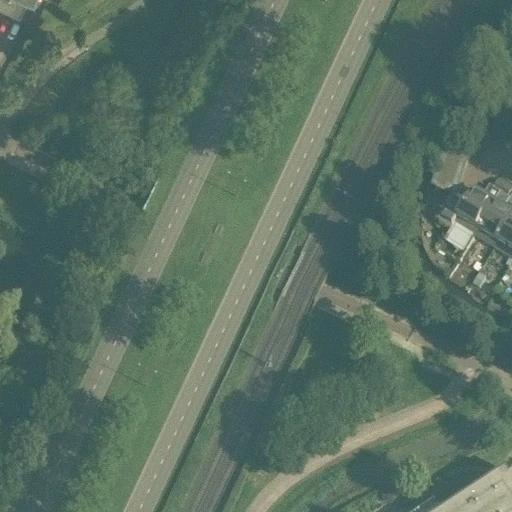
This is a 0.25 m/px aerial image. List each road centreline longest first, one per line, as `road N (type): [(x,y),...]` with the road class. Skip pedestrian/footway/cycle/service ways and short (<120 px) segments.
road 1 (secondary): [(281,0),(40,511)]
road 2 (secondary): [(141,511),(379,0)]
